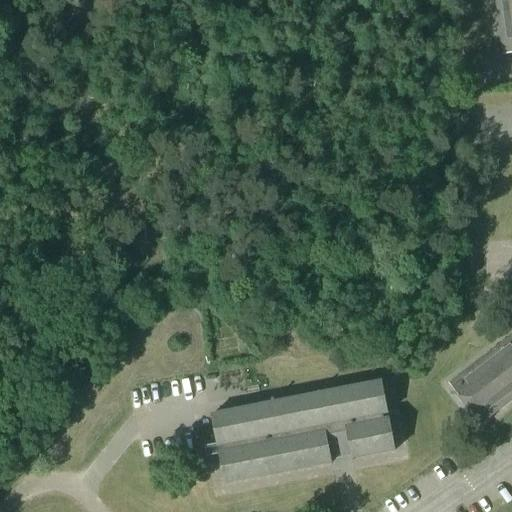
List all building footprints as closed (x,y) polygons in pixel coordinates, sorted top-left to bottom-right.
[(511,0),(494,0),(501,58),(511,57),(511,0)] [(511,64),(485,65),(486,86),(511,85),(511,64)] [(511,345),(451,388),(480,430),(511,407),(511,345)] [(216,447),(205,449),(207,460),(218,457),(224,487),(332,467),(331,463),(329,454),(349,450),(351,459),(351,463),(395,455),(382,386),(211,418),(216,447)] [(349,450),(329,454),(331,463),(351,459),(349,450)] [(343,484),(344,501),(355,500),(353,483),(343,484)] [(486,511),(501,511),(494,501),(484,509),(486,511)]
